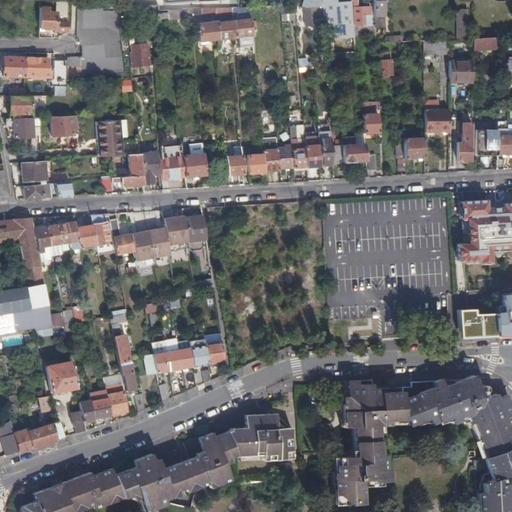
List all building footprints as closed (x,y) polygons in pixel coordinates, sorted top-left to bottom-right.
[(315,25),(314,18),(322,18),(320,0),(301,0),(300,7),(306,8),(307,26),(315,25)] [(320,0),(322,18),(323,27),(325,55),(356,53),(354,26),(353,15),(335,16),(333,0),(320,0)] [(333,0),(335,16),(353,15),(351,0),(333,0)] [(351,0),(353,15),(354,26),(364,25),(364,15),(370,14),(370,6),(357,6),(356,0),(351,0)] [(372,0),(374,25),(375,28),(385,28),(383,0),(372,0)] [(293,6),(280,7),(280,15),(294,14),(293,6)] [(241,19),(233,20),(235,38),(237,38),(239,37),(252,36),(249,7),(243,8),(243,12),(241,13),(241,19)] [(48,8),(39,8),(38,28),(54,29),(55,13),(48,12),(48,8)] [(196,23),(198,42),(218,40),(216,21),(216,18),(216,14),(215,8),(201,8),(201,15),(212,15),(212,22),(196,23)] [(181,10),(167,10),(168,19),(188,18),(187,10),(181,10)] [(466,10),(458,10),(458,28),(467,28),(466,10)] [(216,21),(218,40),(235,38),(233,20),(222,21),(222,18),(216,18),(216,21)] [(473,39),(473,50),(498,49),(498,37),(473,39)] [(433,40),(423,41),(423,56),(449,57),(449,40),(435,41),(435,40),(433,40)] [(131,52),(129,52),(130,66),(133,66),(134,66),(148,65),(146,44),(130,46),(131,52)] [(379,60),(377,61),(378,76),(390,75),(389,60),(387,60),(386,52),(378,52),(379,60)] [(511,72),(511,56),(503,57),(503,73),(511,72)] [(2,57),(1,76),(23,77),(23,57),(2,57)] [(46,58),(23,57),(23,77),(49,78),(49,70),(46,70),(46,58)] [(306,58),(298,59),(299,72),(312,71),(311,63),(307,63),(306,58)] [(48,86),(54,86),(54,96),(64,96),(65,81),(66,59),(52,59),(52,77),(48,81),(48,86)] [(472,63),(449,63),(449,84),(472,84),(472,63)] [(146,77),(135,82),(139,92),(150,88),(146,77)] [(22,88),(8,87),(8,96),(22,96),(22,88)] [(8,96),(8,114),(11,114),(30,114),(30,103),(30,96),(22,96),(8,96)] [(364,110),(361,110),(363,133),(379,133),(378,114),(365,115),(364,110)] [(449,112),(424,112),(424,132),(448,132),(449,112)] [(51,136),(71,134),(70,116),(47,117),(47,120),(50,119),(51,136)] [(32,118),(31,118),(31,135),(39,135),(38,117),(32,118)] [(12,137),(31,136),(31,135),(31,118),(12,119),(12,137)] [(97,137),(99,136),(100,157),(108,156),(121,155),(119,126),(117,126),(116,118),(96,120),(97,137)] [(457,143),(457,161),(471,161),(471,135),(471,123),(462,123),(461,135),(461,143),(457,143)] [(289,127),(290,146),(292,168),(304,167),(303,147),(300,147),(300,144),(297,144),(295,126),(289,127)] [(497,129),(497,136),(497,159),(504,159),(504,154),(507,155),(507,129),(497,129)] [(336,146),(331,146),(332,164),(366,161),(364,144),(355,145),(354,139),(357,139),(357,136),(342,137),(343,145),(336,146)] [(357,139),(354,139),(355,145),(364,144),(363,136),(357,136),(357,139)] [(489,142),(475,142),(475,159),(497,159),(497,136),(489,136),(489,142)] [(403,139),(404,146),(404,159),(424,158),(424,137),(403,139)] [(317,140),(318,145),(319,166),(332,165),(332,164),(331,146),(330,139),(317,140)] [(158,158),(160,180),(184,177),(182,156),(181,156),(180,145),(173,146),(173,145),(169,145),(169,147),(160,147),(160,156),(158,156),(158,158)] [(197,154),(182,156),(184,177),(205,175),(202,145),(196,146),(197,154)] [(318,145),(304,146),(306,167),(319,166),(318,145)] [(224,157),(226,176),(242,174),(241,158),(240,146),(232,147),(233,156),(229,156),(224,157)] [(276,147),(276,149),(278,169),(292,168),(290,146),(276,147)] [(404,146),(396,146),(397,159),(404,159),(404,146)] [(261,150),(262,154),(263,172),(278,171),(278,169),(276,149),(261,150)] [(155,153),(139,154),(142,176),(143,184),(152,183),(151,175),(157,174),(155,153)] [(139,154),(127,155),(130,176),(142,176),(139,154)] [(262,154),(246,155),(247,174),(263,173),(263,172),(262,154)] [(373,155),(366,156),(368,170),(375,169),(373,155)] [(216,158),(218,181),(227,180),(226,176),(224,157),(216,158)] [(21,182),(44,180),(43,161),(41,161),(20,162),(21,182)] [(3,171),(0,171),(0,200),(8,200),(5,187),(3,171)] [(117,181),(120,181),(121,186),(143,185),(143,184),(142,176),(130,176),(111,178),(101,179),(101,184),(104,184),(105,191),(112,190),(111,182),(117,181)] [(50,194),(55,193),(55,197),(71,196),(68,181),(49,183),(50,194)] [(49,183),(22,185),(23,199),(51,197),(50,194),(49,183)] [(505,255),(511,254),(511,191),(459,195),(461,239),(455,239),(456,261),(490,260),(490,251),(504,251),(505,255)] [(181,209),(164,210),(165,223),(183,222),(181,209)] [(91,215),(92,225),(96,244),(98,255),(112,252),(107,222),(99,224),(97,214),(91,215)] [(187,242),(189,242),(205,239),(202,215),(185,217),(183,217),(187,242)] [(16,240),(17,240),(21,262),(22,268),(39,265),(39,262),(33,228),(31,218),(21,219),(17,219),(12,220),(16,240)] [(116,219),(109,221),(115,255),(134,251),(130,234),(119,236),(116,219)] [(12,220),(0,220),(0,242),(13,241),(16,240),(12,220)] [(74,221),(65,223),(68,242),(69,248),(78,247),(75,228),(74,221)] [(65,223),(56,224),(59,244),(68,242),(65,223)] [(44,226),(48,246),(59,244),(56,224),(44,226)] [(92,225),(75,228),(78,247),(96,244),(92,225)] [(44,226),(33,228),(39,262),(51,259),(48,246),(44,226)] [(68,242),(59,244),(61,251),(70,249),(69,248),(68,242)] [(14,246),(2,249),(4,259),(16,257),(14,246)] [(140,272),(155,269),(152,251),(137,254),(140,272)] [(39,265),(22,268),(26,287),(43,284),(43,282),(39,265)] [(137,267),(128,268),(129,277),(138,275),(137,267)] [(0,333),(34,328),(34,330),(51,327),(49,315),(43,284),(26,287),(0,290),(0,333)] [(459,329),(459,338),(483,336),(511,334),(511,293),(499,295),(501,312),(495,312),(495,313),(490,313),(489,308),(457,310),(458,315),(459,329)] [(156,295),(142,298),(144,305),(156,303),(157,302),(156,295)] [(179,298),(169,300),(170,307),(180,306),(179,298)] [(156,303),(144,305),(145,313),(158,311),(156,303)] [(72,308),(72,311),(74,322),(83,321),(82,314),(80,306),(72,308)] [(72,311),(62,313),(64,324),(74,322),(72,311)] [(62,313),(49,315),(51,327),(64,325),(64,324),(62,313)] [(123,334),(113,336),(118,362),(128,361),(123,334)] [(189,342),(190,348),(193,367),(207,365),(204,344),(203,340),(189,342)] [(221,342),(204,344),(207,365),(224,362),(221,342)] [(190,348),(178,350),(181,369),(193,367),(190,348)] [(178,350),(166,352),(169,371),(181,369),(178,350)] [(166,352),(153,355),(157,373),(169,371),(166,352)] [(144,356),(148,375),(157,373),(153,355),(144,356)] [(132,373),(131,373),(128,361),(118,362),(120,376),(122,375),(126,395),(136,393),(132,373)] [(45,366),(50,392),(76,388),(71,362),(45,366)] [(208,371),(202,372),(204,384),(208,382),(211,381),(208,371)] [(490,457),(511,448),(511,437),(505,417),(511,414),(511,409),(507,396),(498,399),(496,394),(486,398),(484,393),(485,392),(486,392),(487,391),(487,389),(487,388),(487,387),(486,386),(485,385),(484,384),(482,384),(481,384),(477,386),(474,379),(468,382),(466,379),(465,379),(466,380),(460,383),(458,380),(411,382),(411,387),(403,387),(405,424),(416,423),(415,421),(427,418),(429,423),(438,422),(437,420),(450,417),(451,422),(460,421),(459,419),(466,417),(468,421),(469,424),(471,423),(477,421),(479,428),(477,430),(480,440),(484,450),(487,449),(490,457)] [(336,472),(333,472),(334,488),(339,488),(339,495),(342,495),(342,504),(364,503),(363,487),(375,486),(375,479),(381,479),(381,481),(390,481),(389,470),(385,470),(384,455),(379,455),(378,432),(376,432),(376,426),(382,425),(405,424),(403,387),(373,388),(372,380),(346,381),(346,389),(349,390),(349,396),(340,396),(340,412),(345,412),(345,426),(353,426),(354,456),(350,456),(350,464),(335,465),(336,472)] [(105,388),(105,391),(110,415),(121,412),(121,415),(127,414),(122,384),(105,388)] [(166,384),(159,386),(162,402),(169,399),(166,384)] [(88,394),(89,400),(93,418),(102,416),(103,421),(111,420),(110,415),(105,391),(88,394)] [(142,395),(135,396),(138,413),(145,410),(142,395)] [(39,398),(42,412),(50,410),(47,396),(39,398)] [(79,402),(81,412),(83,422),(93,420),(93,418),(89,400),(79,402)] [(81,412),(72,414),(76,434),(85,431),(83,422),(81,412)] [(230,431),(228,432),(237,455),(247,454),(247,456),(262,455),(262,460),(292,459),(291,428),(275,414),(245,416),(245,428),(230,429),(230,431)] [(9,420),(0,426),(0,440),(5,456),(19,452),(14,433),(9,420)] [(58,422),(53,423),(56,440),(64,437),(60,424),(58,422)] [(27,429),(14,433),(19,452),(56,440),(53,423),(28,431),(27,429)] [(192,439),(183,442),(190,459),(196,477),(203,474),(205,480),(227,472),(223,460),(236,455),(237,455),(228,432),(214,437),(213,433),(193,440),(192,439)] [(487,465),(511,456),(511,448),(490,457),(484,459),(487,465)] [(476,491),(477,511),(508,511),(509,506),(511,505),(511,456),(487,465),(489,473),(483,475),(481,480),(482,484),(479,485),(479,486),(479,491),(476,491)] [(148,499),(146,494),(139,497),(144,511),(145,511),(160,506),(158,502),(172,497),(170,493),(198,482),(200,486),(214,481),(215,485),(230,480),(227,472),(205,480),(203,474),(196,477),(190,459),(161,469),(167,486),(161,488),(162,493),(148,499)] [(72,511),(71,508),(87,502),(89,507),(93,505),(95,509),(110,503),(108,499),(122,494),(123,498),(137,493),(139,497),(146,494),(148,499),(162,493),(161,488),(167,486),(161,469),(160,466),(146,471),(145,468),(131,473),(129,469),(115,475),(112,468),(91,476),(90,472),(32,494),(35,500),(21,506),(18,511),(72,511)]
